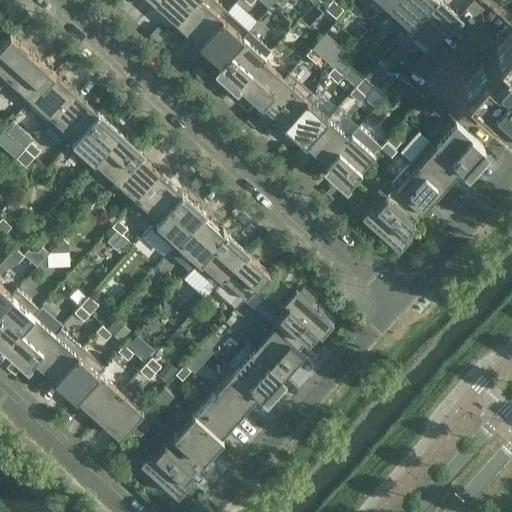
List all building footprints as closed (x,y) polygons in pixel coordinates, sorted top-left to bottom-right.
[(156,0),(155,2),(176,22),(196,0),(156,0)] [(196,0),(176,22),(198,41),(227,9),(216,0),(196,0)] [(233,0),(228,9),(251,24),(258,13),(236,0),(233,0)] [(392,0),(371,0),(383,10),(392,0)] [(410,24),(431,0),(392,0),(383,10),(405,30),(410,24)] [(458,15),(442,0),(431,0),(410,24),(433,44),(458,15)] [(227,9),(198,41),(219,60),(216,63),(217,64),(243,35),(222,16),(228,10),(227,9)] [(323,29),(313,47),(337,61),(347,43),(323,29)] [(464,82),(511,125),(511,30),(497,47),(504,54),(501,58),(490,70),(482,63),(464,82)] [(0,87),(3,84),(32,52),(9,32),(0,42),(0,87)] [(243,35),(217,64),(239,83),(265,54),(243,35)] [(321,55),(312,47),(306,53),(315,62),(321,55)] [(32,52),(3,84),(25,103),(54,71),(32,52)] [(265,54),(239,83),(261,103),(289,71),(288,70),(283,76),(263,58),(265,55),(265,54)] [(343,75),(333,66),(327,73),(337,81),(343,75)] [(429,111),(437,100),(413,82),(419,75),(409,67),(395,85),(429,111)] [(54,71),(25,103),(26,104),(31,98),(51,116),(46,122),(47,123),(75,91),(54,71)] [(289,71),(261,103),(282,122),(311,90),(289,71)] [(373,84),(364,76),(355,85),(365,94),(373,84)] [(359,101),(365,94),(355,85),(349,92),(359,101)] [(311,90),(282,122),(304,142),(327,116),(307,97),(312,91),(311,90)] [(75,91),(47,123),(68,141),(65,144),(66,145),(97,110),(75,91)] [(97,110),(66,145),(88,164),(119,130),(97,110)] [(327,116),(304,142),(326,161),(352,132),(351,132),(348,135),(327,116)] [(430,137),(429,138),(464,169),(484,147),(455,121),(436,142),(430,137)] [(119,130),(88,164),(88,165),(94,159),(115,178),(140,149),(119,130)] [(401,140),(391,131),(386,138),(395,147),(401,140)] [(352,132),(326,161),(348,181),(374,152),(352,132)] [(464,169),(429,138),(410,160),(442,188),(460,167),(463,170),(464,169)] [(30,141),(25,147),(34,156),(40,149),(30,141)] [(25,165),(34,156),(25,147),(16,157),(25,165)] [(141,150),(140,149),(115,178),(135,197),(130,203),(131,204),(160,172),(139,153),(141,150)] [(442,188),(410,160),(390,182),(422,210),(442,188)] [(181,191),(160,172),(131,204),(152,222),(149,225),(150,226),(181,191)] [(393,243),(422,210),(390,182),(386,178),(376,188),(384,195),(360,221),(373,233),(377,229),(393,243)] [(181,191),(150,226),(172,245),(203,211),(181,191)] [(105,208),(96,199),(90,206),(99,214),(105,208)] [(203,211),(172,245),(173,246),(179,239),(198,256),(197,258),(198,259),(193,264),(194,265),(225,230),(223,228),(222,230),(204,214),(205,212),(203,211)] [(11,225),(2,216),(0,218),(0,232),(3,235),(11,225)] [(127,227),(117,219),(112,225),(121,234),(127,227)] [(225,230),(194,265),(215,284),(247,250),(225,230)] [(24,254),(15,245),(9,252),(18,261),(24,254)] [(69,261),(68,248),(48,249),(49,262),(69,261)] [(247,250),(215,284),(216,285),(219,282),(240,301),(269,270),(247,250)] [(0,282),(0,305),(12,293),(0,282)] [(275,322),(272,325),(300,350),(301,349),(298,346),(328,316),(312,302),(316,297),(302,285),(272,319),(275,322)] [(0,334),(7,341),(33,313),(38,307),(17,287),(12,293),(0,305),(0,334)] [(89,294),(80,304),(89,313),(98,303),(89,294)] [(83,319),(89,313),(80,304),(74,311),(83,319)] [(33,313),(7,341),(29,361),(60,326),(60,325),(54,331),(33,313)] [(106,325),(121,332),(126,322),(111,315),(106,325)] [(111,332),(102,323),(96,330),(105,339),(111,332)] [(272,325),(253,347),(281,372),(300,350),(272,325)] [(60,326),(29,361),(30,362),(33,359),(54,377),(82,345),(60,326)] [(133,352),(123,343),(117,350),(127,358),(133,352)] [(82,345),(54,377),(75,397),(104,365),(82,345)] [(253,347),(233,368),(262,395),(281,372),(253,347)] [(151,356),(145,363),(155,371),(161,364),(151,356)] [(149,378),(155,371),(145,363),(139,369),(149,378)] [(190,369),(184,363),(175,373),(182,379),(190,369)] [(104,365),(75,397),(97,416),(120,391),(99,372),(105,366),(104,365)] [(233,368),(214,390),(240,414),(259,393),(262,395),(233,368)] [(214,390),(194,412),(221,435),(240,414),(214,390)] [(120,391),(97,416),(119,436),(143,411),(120,391)] [(173,430),(172,431),(201,457),(221,435),(194,412),(177,432),(175,430),(174,431),(173,430)] [(172,490),(201,457),(172,431),(139,468),(152,480),(156,476),(172,490)]
